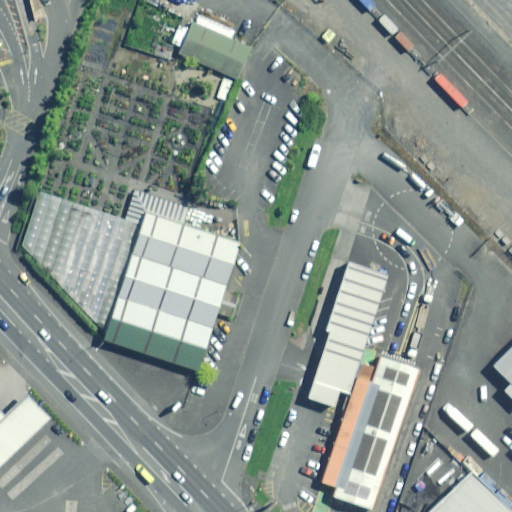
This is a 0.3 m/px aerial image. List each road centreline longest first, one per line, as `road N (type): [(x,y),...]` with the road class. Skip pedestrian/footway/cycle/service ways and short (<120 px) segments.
road 1 (unclassified): [(211,511),(336,143)]
road 2 (trunk): [(195,511),(0,292)]
